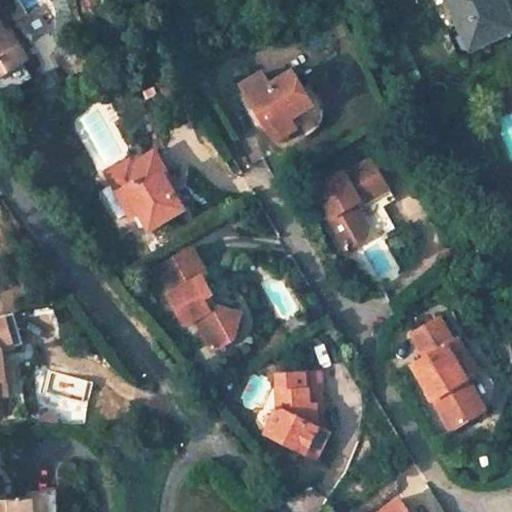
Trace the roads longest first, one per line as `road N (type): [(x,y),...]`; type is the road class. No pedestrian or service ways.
road 1 (residential): [(293,511),(102,308),(0,165)]
road 2 (residential): [(474,511),(453,502),(279,210)]
